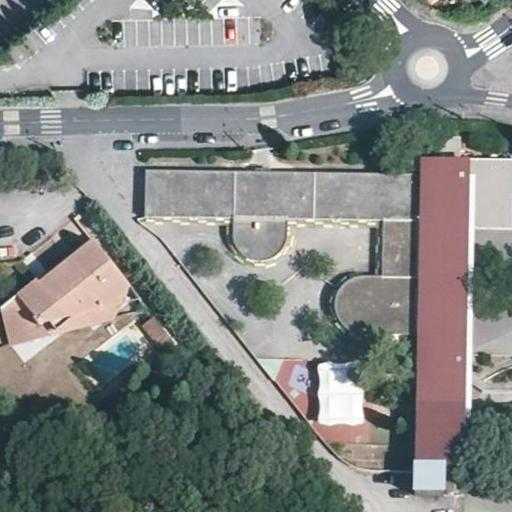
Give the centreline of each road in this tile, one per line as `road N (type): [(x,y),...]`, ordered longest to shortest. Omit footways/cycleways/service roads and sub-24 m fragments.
road 1 (residential): [(71,121),(286,115),(363,101),(399,81)]
road 2 (residential): [(65,62),(295,51),(299,27),(267,0)]
